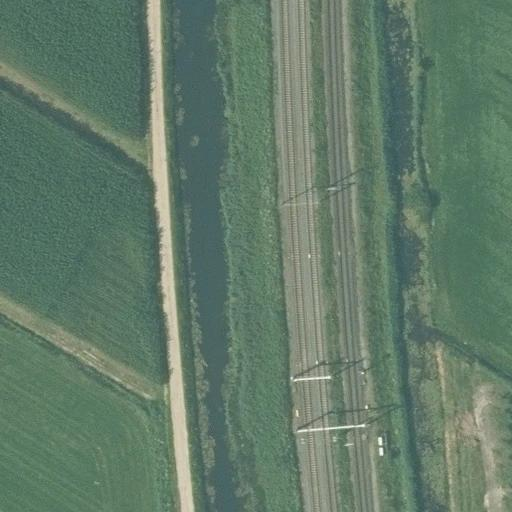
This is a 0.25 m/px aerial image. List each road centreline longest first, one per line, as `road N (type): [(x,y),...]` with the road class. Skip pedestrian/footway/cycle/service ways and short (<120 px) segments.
road 1 (track): [(409,511),(375,0)]
road 2 (track): [(190,511),(156,0)]
